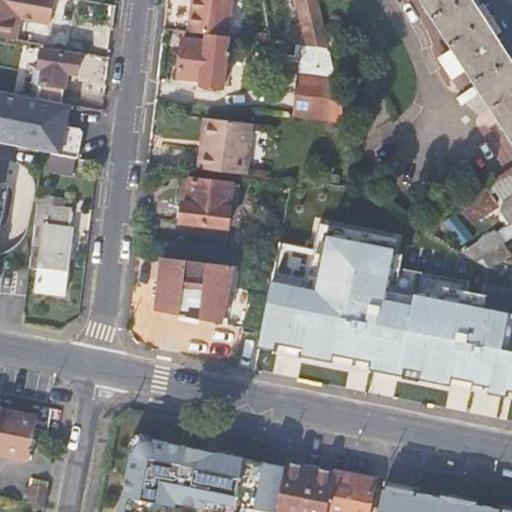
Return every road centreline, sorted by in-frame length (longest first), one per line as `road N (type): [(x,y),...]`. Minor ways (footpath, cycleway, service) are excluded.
road 1 (secondary): [(99,368),(511,448)]
road 2 (residential): [(141,0),(99,368)]
road 3 (residential): [(99,368),(70,511)]
